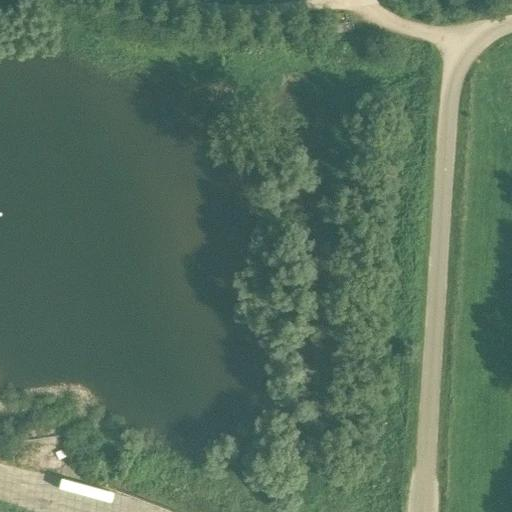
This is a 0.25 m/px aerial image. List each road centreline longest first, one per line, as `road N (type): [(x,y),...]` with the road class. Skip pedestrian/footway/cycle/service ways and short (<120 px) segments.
road 1 (unclassified): [(422,511),(449,87),(473,38),(511,24)]
road 2 (track): [(363,0),(255,11),(169,0)]
